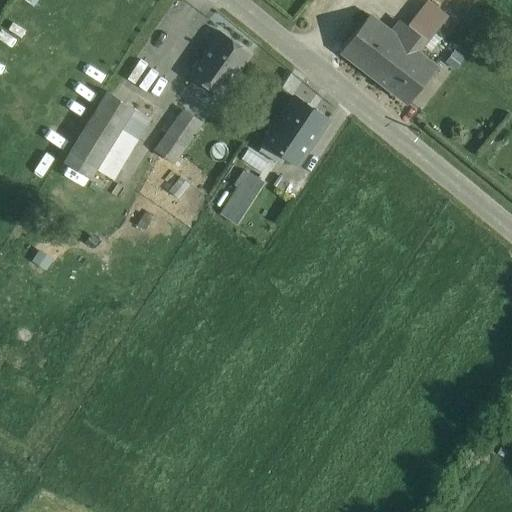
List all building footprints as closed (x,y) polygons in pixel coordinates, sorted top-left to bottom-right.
[(436,0),(413,29),(409,26),(400,38),(418,52),(434,32),(458,2),(459,0),(436,0)] [(458,2),(434,32),(443,39),(457,22),(467,30),(477,17),(458,2)] [(400,38),(371,16),(343,52),(389,88),(418,52),(400,38)] [(252,53),(221,31),(191,74),(222,96),(252,53)] [(389,88),(408,103),(437,66),(418,52),(389,88)] [(107,91),(70,152),(70,153),(71,152),(97,169),(116,139),(134,108),(107,91)] [(295,96),(265,141),(288,157),(298,163),(328,119),(295,96)] [(134,108),(116,139),(131,151),(151,119),(134,108)] [(178,117),(155,150),(174,163),(197,131),(178,117)] [(116,139),(97,169),(114,179),(131,151),(116,139)] [(288,157),(265,141),(259,150),(282,165),(288,157)] [(97,169),(71,152),(70,153),(66,161),(92,177),(97,169)] [(264,168),(244,155),(237,166),(249,173),(258,178),(264,168)] [(249,173),(222,214),(236,223),(263,181),(258,178),(249,173)]
